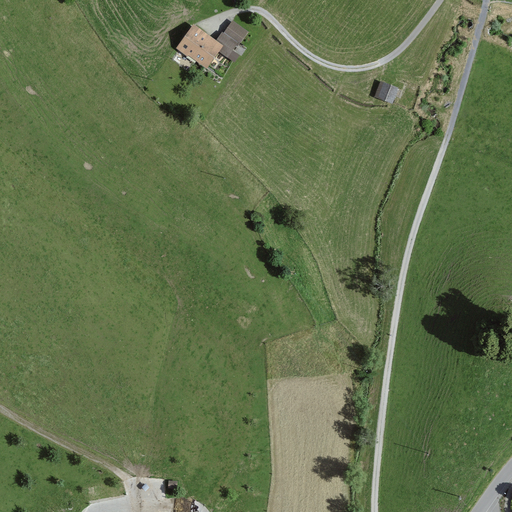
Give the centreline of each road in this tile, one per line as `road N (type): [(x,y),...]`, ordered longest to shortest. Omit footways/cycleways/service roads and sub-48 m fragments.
road 1 (track): [(374,511),(406,257),(486,0)]
road 2 (residential): [(208,23),(258,9),(311,56),(355,68),(401,48),(441,0)]
road 3 (track): [(0,407),(111,462),(163,511)]
